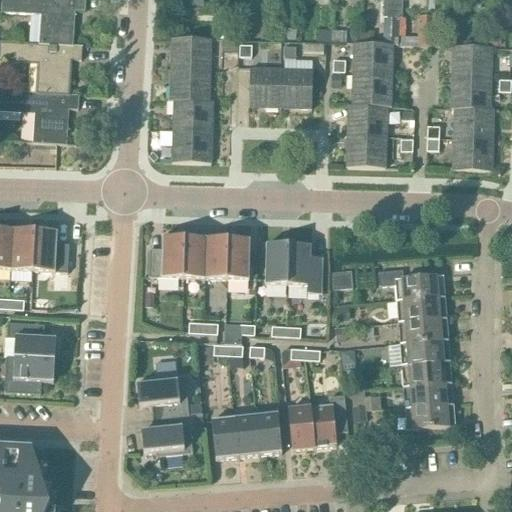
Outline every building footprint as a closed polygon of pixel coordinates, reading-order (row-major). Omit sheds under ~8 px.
[(1,0),(0,14),(41,16),(39,45),(73,47),(75,13),(84,14),(84,0),(1,0)] [(384,0),(384,18),(402,19),(402,0),(384,0)] [(397,37),(397,48),(433,48),(434,16),(418,16),(418,37),(397,37)] [(225,27),(212,28),(213,37),(225,37),(225,27)] [(285,31),(284,41),(296,42),(297,33),(285,31)] [(317,31),(316,43),(331,43),(332,31),(317,31)] [(346,32),(332,31),(331,43),(346,44),(346,32)] [(170,71),(210,72),(211,42),(171,40),(170,71)] [(238,43),(221,42),(221,60),(237,60),(238,43)] [(73,47),(39,45),(0,43),(0,64),(37,67),(35,96),(75,98),(70,98),(72,63),(81,63),(82,49),(73,48),(73,47)] [(352,78),(391,79),(392,47),(353,46),(352,78)] [(252,47),(239,47),(239,59),(251,60),(252,47)] [(452,80),(490,81),(491,50),(453,48),(452,80)] [(284,50),(284,61),(296,62),(296,50),(284,50)] [(333,63),(332,75),(345,76),(346,63),(333,63)] [(210,72),(170,71),(169,102),(174,102),(209,103),(210,72)] [(280,111),(281,72),(249,71),(248,80),(248,110),(280,111)] [(281,72),(280,111),(312,111),(313,73),(281,72)] [(341,77),(332,76),(332,89),(341,89),(341,77)] [(352,78),(352,108),(387,108),(387,110),(391,110),(391,79),(352,78)] [(490,81),(452,80),(450,112),(454,112),(489,113),(490,81)] [(511,82),(499,81),(499,94),(511,94),(511,82)] [(75,98),(35,96),(0,93),(0,114),(34,116),(32,145),(67,148),(69,113),(78,113),(79,99),(75,98)] [(211,135),(212,103),(209,103),(174,102),(173,134),(211,135)] [(347,108),(346,140),(387,141),(387,110),(387,108),(352,108),(347,108)] [(492,143),(493,113),(489,113),(454,112),(454,142),(492,143)] [(402,113),(401,124),(412,124),(413,113),(402,113)] [(427,129),(427,141),(439,142),(439,130),(427,129)] [(173,134),(172,165),(210,166),(211,135),(173,134)] [(346,140),(346,171),(386,172),(387,141),(346,140)] [(401,141),(400,153),(412,154),(413,142),(401,141)] [(427,141),(426,153),(438,154),(439,142),(427,141)] [(492,143),(454,142),(453,174),(492,174),(492,143)] [(0,231),(0,272),(11,273),(13,232),(0,231)] [(13,232),(11,273),(32,274),(34,233),(13,232)] [(32,274),(68,276),(69,248),(57,247),(57,235),(34,233),(32,274)] [(183,281),(184,241),(162,240),(162,252),(149,252),(148,280),(183,281)] [(205,282),(206,241),(184,241),(183,281),(205,282)] [(227,283),(228,242),(206,241),(205,282),(227,283)] [(227,283),(249,283),(250,242),(228,242),(227,283)] [(289,248),(266,247),(265,288),(287,288),(289,248)] [(287,288),(307,289),(307,297),(322,298),(323,261),(311,261),(311,248),(289,248),(287,288)] [(333,274),(332,292),(353,291),(352,273),(333,274)] [(397,303),(444,299),(443,278),(403,281),(403,273),(378,275),(380,289),(395,288),(397,303)] [(146,298),(146,310),(154,310),(154,298),(146,298)] [(446,321),(444,299),(397,303),(398,325),(446,321)] [(0,311),(9,312),(10,302),(0,301),(0,311)] [(24,303),(10,302),(9,312),(24,313),(24,303)] [(349,322),(349,309),(330,310),(331,324),(349,322)] [(398,325),(400,347),(448,343),(446,321),(398,325)] [(188,336),(188,337),(203,337),(203,326),(189,325),(188,336)] [(55,363),(56,341),(44,340),(44,328),(8,326),(6,361),(55,363)] [(203,326),(203,337),(217,338),(217,337),(218,327),(203,326)] [(239,338),(239,339),(241,339),(242,339),(254,340),(255,329),(240,327),(239,338)] [(271,329),(271,340),(285,342),(286,330),(271,329)] [(301,331),(286,330),(285,342),(300,343),(301,331)] [(345,331),(335,332),(336,345),(346,345),(345,331)] [(450,364),(448,343),(400,347),(402,367),(450,364)] [(228,348),(213,347),(213,358),(227,359),(228,348)] [(198,350),(199,368),(213,366),(211,348),(198,350)] [(243,349),(228,348),(227,359),(242,360),(243,349)] [(249,349),(249,360),(264,361),(265,351),(249,349)] [(354,351),(340,353),(342,367),(355,366),(354,351)] [(305,353),(290,352),(290,363),(305,364),(305,353)] [(320,353),(305,353),(305,364),(319,364),(320,353)] [(6,361),(4,395),(41,397),(41,385),(54,386),(55,363),(6,361)] [(451,386),(450,364),(402,367),(403,389),(451,386)] [(139,387),(137,388),(139,411),(151,410),(152,421),(189,418),(188,407),(185,379),(172,380),(148,382),(138,383),(139,387)] [(403,389),(405,410),(453,407),(451,386),(403,389)] [(364,401),(363,392),(349,393),(350,402),(364,401)] [(348,435),(344,399),(329,400),(330,408),(310,410),(314,451),(337,449),(335,436),(348,435)] [(381,413),(380,400),(371,400),(372,414),(381,413)] [(455,430),(453,407),(405,410),(407,433),(455,430)] [(366,425),(365,408),(353,409),(354,426),(366,425)] [(310,410),(288,412),(292,453),(314,451),(310,410)] [(256,418),(260,459),(282,457),(278,416),(256,418)] [(193,456),(189,418),(152,421),(153,433),(141,434),(144,457),(155,456),(156,460),(193,456)] [(233,420),(237,461),(260,459),(256,418),(233,420)] [(203,419),(194,420),(195,433),(205,432),(203,419)] [(233,420),(211,423),(215,463),(237,461),(233,420)] [(32,450),(0,448),(0,478),(41,481),(32,450)] [(0,478),(0,506),(61,510),(50,509),(41,481),(0,478)]
